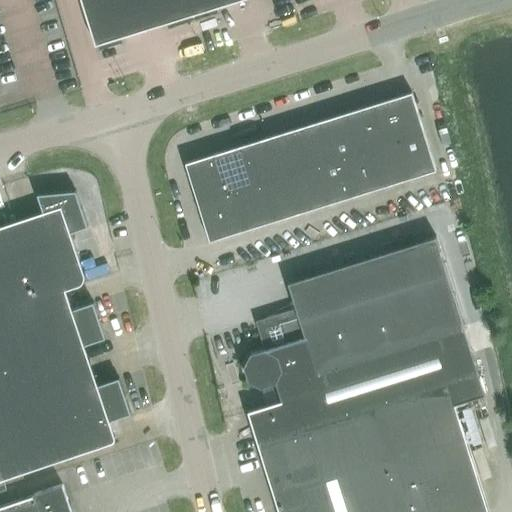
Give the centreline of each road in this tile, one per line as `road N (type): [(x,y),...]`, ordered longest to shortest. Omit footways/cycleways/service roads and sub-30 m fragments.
road 1 (unclassified): [(210,511),(117,115)]
road 2 (unclassified): [(117,115),(496,0)]
road 3 (unknown): [(117,115),(65,0)]
road 4 (unclassified): [(0,148),(117,115)]
